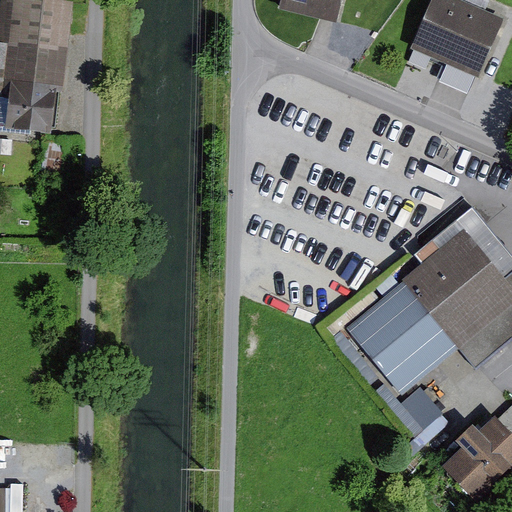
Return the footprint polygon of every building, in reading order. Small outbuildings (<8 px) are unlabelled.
[(0,40),(0,98),(16,99),(16,90),(63,93),(71,94),(72,83),(77,3),(61,2),(61,0),(9,0),(7,41),(0,40)] [(345,0),(288,0),(287,7),(341,20),(345,0)] [(508,18),(464,0),(441,0),(421,50),(484,75),(508,18)] [(63,93),(16,90),(16,99),(13,132),(60,135),(63,93)] [(410,286),(464,349),(511,307),(511,246),(479,208),(425,255),(434,265),(410,286)] [(404,400),(464,349),(410,286),(350,337),(404,400)] [(423,414),(443,396),(433,384),(412,401),(423,414)] [(483,500),(511,473),(511,423),(506,417),(503,414),(449,465),(483,500)] [(11,511),(11,490),(0,490),(0,511),(11,511)]
